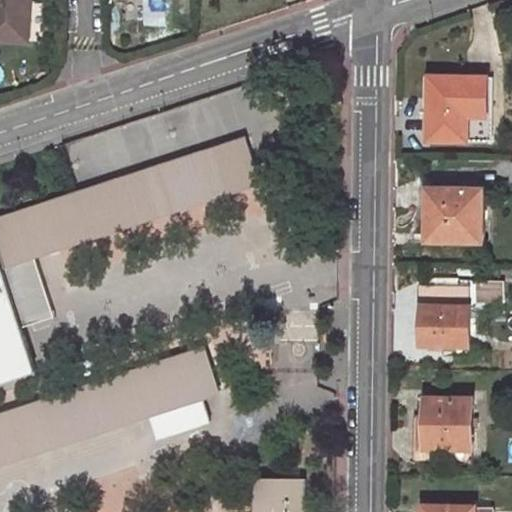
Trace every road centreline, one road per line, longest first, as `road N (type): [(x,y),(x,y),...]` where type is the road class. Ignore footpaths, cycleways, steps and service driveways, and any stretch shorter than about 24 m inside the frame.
road 1 (residential): [(367,511),(371,10)]
road 2 (residential): [(97,100),(371,10)]
